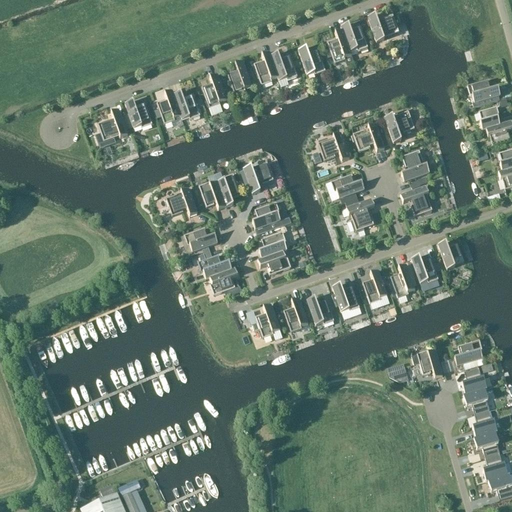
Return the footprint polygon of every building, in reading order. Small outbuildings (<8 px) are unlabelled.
[(375,17),(367,19),(376,45),(384,42),(383,40),(387,38),(387,39),(399,35),(392,17),(381,21),(382,23),(378,25),(375,17)] [(348,26),(340,29),(342,33),(342,32),(350,54),(357,52),(357,53),(361,52),(361,54),(368,52),(367,50),(368,50),(367,48),(369,48),(367,42),(365,42),(360,28),(352,31),(353,33),(351,34),(348,26)] [(329,51),(324,53),(327,61),(332,59),(335,66),(342,63),(345,62),(347,68),(354,65),(352,58),(350,54),(342,32),(342,33),(334,35),(337,43),(335,44),(335,42),(327,45),(329,51)] [(305,50),(298,53),(307,78),(314,75),(315,77),(317,76),(325,73),(317,52),(310,55),(310,57),(308,58),(305,50)] [(261,64),(253,67),(261,88),(271,84),(271,82),(278,80),(270,58),(269,54),(261,57),(264,65),(262,66),(261,64)] [(280,63),(277,55),(270,58),(278,80),(279,84),(286,81),(287,83),(297,79),(294,70),(299,69),(297,63),(292,65),(289,58),(282,61),(282,63),(280,63)] [(235,75),(234,73),(227,76),(234,97),(235,97),(236,99),(242,97),(241,95),(245,94),(244,92),(251,89),(250,85),(253,83),(250,73),(246,75),(242,64),(234,66),(237,74),(235,75)] [(209,86),(201,89),(207,103),(205,104),(207,110),(209,109),(209,111),(217,108),(219,107),(219,105),(226,102),(225,100),(229,99),(224,85),(221,77),(217,78),(217,77),(209,80),(212,88),(210,88),(209,86)] [(489,82),(467,88),(470,99),(472,98),(474,105),(472,105),(473,110),(499,103),(498,99),(500,98),(498,90),(489,92),(489,90),(491,90),(489,82)] [(164,103),(156,105),(164,127),(172,124),(174,123),(174,121),(180,119),(181,119),(173,97),(172,93),(164,96),(167,104),(165,105),(164,103)] [(173,97),(181,119),(180,119),(182,123),(189,120),(189,122),(193,121),(193,122),(200,120),(199,118),(200,118),(199,117),(201,116),(199,110),(199,109),(202,108),(200,102),(195,104),(192,97),(184,100),(185,102),(183,102),(180,94),(173,97)] [(500,110),(508,108),(506,101),(498,104),(500,110)] [(128,116),(125,117),(129,131),(133,130),(134,131),(141,129),(141,130),(144,129),(144,130),(152,127),(144,105),(137,108),(137,110),(135,111),(132,103),(125,106),(128,116)] [(482,133),(485,132),(485,131),(499,127),(497,118),(499,117),(496,109),(478,114),(481,122),(481,124),(479,125),(482,133)] [(108,122),(97,126),(104,144),(105,144),(105,145),(114,142),(114,140),(119,138),(120,140),(127,138),(125,132),(129,131),(125,117),(121,119),(118,112),(111,115),(113,123),(109,124),(108,122)] [(384,120),(393,146),(401,143),(398,135),(402,133),(403,135),(414,131),(410,121),(412,120),(410,114),(408,115),(408,113),(407,114),(406,112),(397,115),(397,117),(392,119),(391,117),(384,120)] [(511,126),(511,124),(499,127),(485,131),(485,132),(487,139),(489,138),(490,140),(490,141),(492,148),(510,143),(508,135),(506,136),(505,134),(511,131),(511,126)] [(384,152),(383,150),(388,148),(384,137),(379,138),(375,126),(367,129),(368,131),(352,137),(353,138),(351,138),(353,144),(355,144),(359,154),(370,150),(369,148),(373,147),(376,155),(384,152)] [(319,146),(317,146),(324,163),(335,160),(334,158),(339,156),(341,164),(349,161),(340,136),(332,139),(333,140),(328,142),(327,141),(318,144),(319,146)] [(499,156),(496,157),(498,163),(500,162),(501,164),(501,166),(499,166),(501,174),(502,174),(511,170),(511,151),(498,156),(499,156)] [(412,156),(401,159),(405,170),(407,170),(409,174),(401,177),(403,185),(429,176),(426,168),(424,168),(419,153),(418,153),(417,152),(411,154),(412,156)] [(250,169),(243,171),(252,197),(260,194),(257,186),(261,184),(262,186),(273,182),(267,165),(251,171),(250,169)] [(511,170),(502,174),(501,174),(498,175),(500,182),(502,182),(503,184),(502,184),(505,192),(511,189),(511,170)] [(223,182),(216,184),(226,210),(233,207),(230,199),(232,198),(233,201),(241,198),(233,176),(223,180),(223,182)] [(355,196),(364,192),(361,185),(353,187),(352,185),(354,185),(352,177),(337,182),(337,180),(331,183),(331,184),(330,185),(333,192),(334,195),(336,194),(338,202),(339,201),(342,200),(344,206),(345,205),(346,205),(356,201),(354,196),(355,196)] [(418,183),(410,186),(412,191),(419,188),(419,187),(427,184),(425,180),(417,182),(418,183)] [(199,189),(206,210),(214,207),(213,205),(215,205),(218,213),(226,210),(216,184),(210,187),(209,185),(199,189)] [(425,189),(400,198),(403,206),(411,203),(412,207),(410,208),(414,219),(425,215),(425,217),(431,215),(431,213),(432,213),(431,212),(433,211),(430,202),(428,203),(426,197),(428,197),(425,189)] [(181,196),(165,201),(172,219),(183,215),(182,213),(186,211),(189,219),(197,216),(195,211),(199,209),(195,198),(191,199),(188,191),(180,194),(181,196)] [(367,217),(366,212),(374,210),(371,202),(358,207),(356,201),(346,205),(348,210),(346,211),(348,219),(350,218),(352,223),(351,224),(354,233),(355,232),(356,234),(357,233),(358,235),(364,233),(363,231),(373,227),(369,216),(367,217)] [(266,234),(281,229),(280,225),(281,225),(280,223),(277,216),(279,215),(278,213),(278,212),(275,205),(254,213),(257,220),(259,220),(260,222),(252,225),(255,232),(264,229),(266,234)] [(205,230),(184,238),(187,248),(189,248),(192,255),(201,251),(203,257),(209,255),(207,249),(217,246),(214,238),(206,241),(206,239),(208,238),(205,230)] [(258,254),(261,261),(261,262),(283,254),(286,253),(284,246),(286,245),(285,242),(282,234),(261,242),(263,250),(265,249),(266,251),(258,254)] [(445,244),(437,247),(447,272),(454,269),(454,267),(456,267),(464,264),(457,246),(449,249),(450,251),(448,252),(445,244)] [(285,261),(283,254),(261,262),(261,261),(257,263),(260,270),(268,268),(269,270),(267,270),(269,278),(291,270),(288,263),(287,260),(285,261)] [(205,262),(197,265),(201,275),(203,275),(205,282),(209,280),(231,272),(228,265),(220,268),(219,266),(221,265),(219,257),(211,260),(209,255),(203,257),(205,262)] [(438,282),(435,274),(441,272),(438,265),(432,267),(430,260),(422,263),(423,265),(421,266),(418,258),(411,261),(420,287),(427,284),(428,286),(430,285),(438,282)] [(307,269),(305,262),(298,265),(300,271),(307,269)] [(415,293),(405,267),(398,270),(400,278),(398,279),(398,277),(390,279),(398,301),(405,298),(408,297),(407,295),(415,293)] [(237,278),(234,271),(231,272),(209,280),(212,287),(210,288),(213,298),(224,294),(226,300),(231,298),(229,293),(235,290),(232,283),(230,283),(229,281),(237,278)] [(362,285),(370,307),(377,304),(380,303),(379,301),(387,298),(383,289),(387,287),(383,278),(380,280),(377,273),(370,276),(372,284),(370,285),(370,283),(362,285)] [(349,314),(359,310),(351,288),(343,291),(344,293),(342,294),(339,287),(332,289),(334,297),(331,298),(335,309),(338,308),(341,315),(348,312),(349,314)] [(326,326),(334,324),(326,302),(318,304),(319,306),(317,307),(314,300),(306,303),(315,328),(323,325),(323,327),(326,326)] [(307,327),(298,301),(291,304),(293,312),(291,313),(291,311),(283,313),(290,335),(298,332),(301,331),(300,329),(307,327)] [(257,326),(252,327),(254,333),(259,331),(260,333),(258,334),(260,340),(262,339),(262,341),(270,338),(273,337),(272,335),(279,332),(270,307),(263,310),(265,318),(263,319),(263,317),(255,319),(257,326)] [(462,358),(454,361),(456,369),(477,363),(478,368),(484,367),(482,361),(480,354),(482,353),(481,351),(479,343),(478,343),(477,341),(471,343),(472,345),(457,349),(459,357),(462,356),(462,358)] [(413,368),(419,367),(422,378),(430,376),(430,374),(432,373),(434,381),(442,379),(435,353),(427,355),(427,353),(410,358),(413,368)] [(445,357),(438,358),(441,370),(448,368),(445,357)] [(389,379),(399,384),(407,382),(402,367),(387,372),(389,379)] [(467,385),(461,387),(464,397),(464,398),(484,392),(486,392),(483,380),(481,381),(479,373),(478,371),(473,372),(474,374),(475,377),(465,380),(466,384),(467,385)] [(464,397),(462,398),(466,409),(471,408),(474,418),(488,414),(486,404),(487,403),(484,392),(464,398),(464,397)] [(477,428),(472,430),(475,440),(475,441),(495,435),(495,436),(496,435),(493,423),(491,424),(488,414),(474,418),(477,428)] [(475,440),(473,441),(476,453),(482,451),(485,461),(499,457),(496,447),(498,446),(495,436),(495,435),(475,441),(475,440)] [(488,471),(482,473),(486,484),(488,484),(487,483),(507,478),(507,477),(504,467),(502,467),(499,457),(485,461),(488,471)] [(507,478),(487,483),(488,484),(491,495),(496,493),(498,498),(502,497),(504,502),(511,499),(511,494),(510,489),(511,488),(509,477),(507,477),(507,478)] [(111,488),(99,493),(103,502),(115,497),(111,488)] [(138,511),(131,495),(123,499),(128,511),(138,511)] [(103,502),(80,511),(123,511),(117,496),(115,497),(103,502)]
